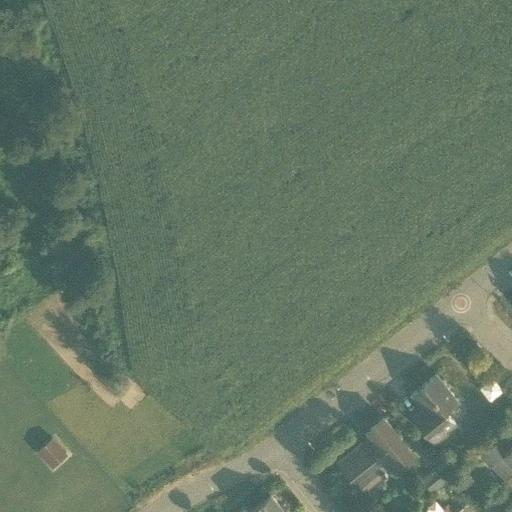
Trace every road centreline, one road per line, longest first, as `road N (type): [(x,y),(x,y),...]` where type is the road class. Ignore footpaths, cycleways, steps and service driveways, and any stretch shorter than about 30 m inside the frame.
road 1 (residential): [(273,450),(460,302)]
road 2 (residential): [(158,511),(273,450)]
